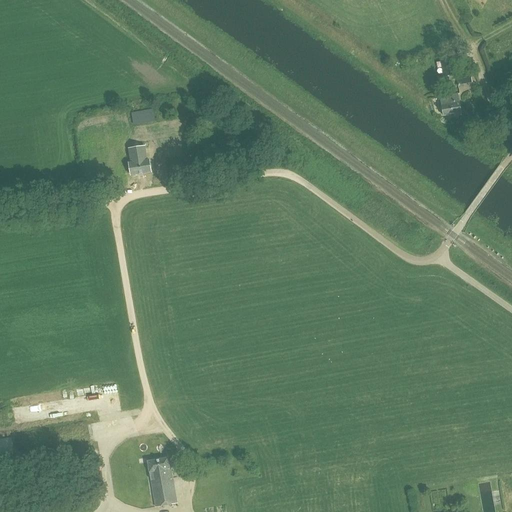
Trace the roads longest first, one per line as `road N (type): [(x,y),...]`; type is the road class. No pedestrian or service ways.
road 1 (track): [(0,217),(258,175)]
road 2 (unclassified): [(463,220),(434,257),(413,261),(290,176),(258,175)]
